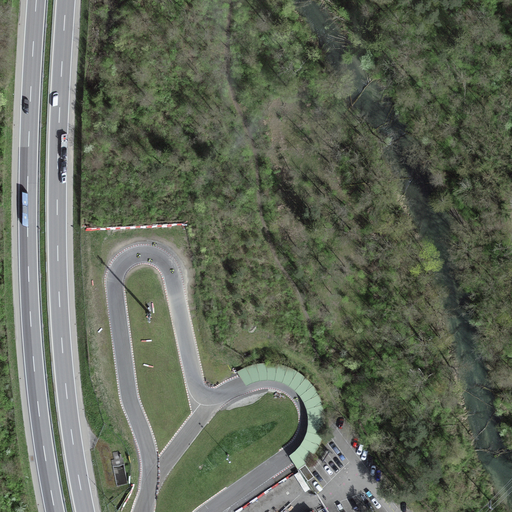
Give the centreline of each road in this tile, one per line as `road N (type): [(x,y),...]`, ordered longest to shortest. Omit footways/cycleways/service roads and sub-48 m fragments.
road 1 (motorway): [(35,0),(27,275),(54,511)]
road 2 (motorway): [(84,511),(57,273),(65,0)]
